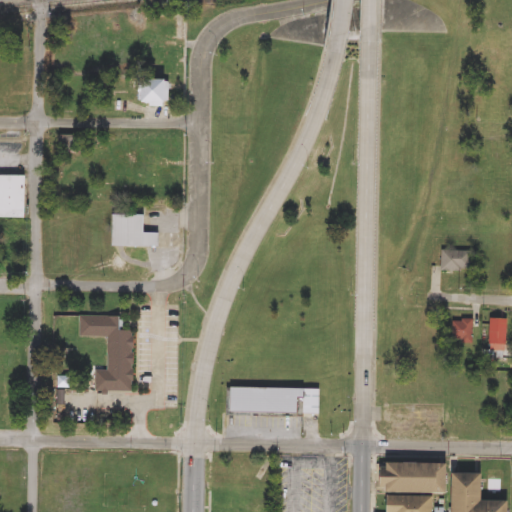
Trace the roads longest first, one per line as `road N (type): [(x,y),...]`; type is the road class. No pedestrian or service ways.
road 1 (residential): [(32,511),(41,0)]
road 2 (residential): [(511,450),(0,442)]
road 3 (primary): [(329,46),(310,130),(216,317),(193,511)]
road 4 (primary): [(363,511),(363,36)]
road 5 (residential): [(333,0),(226,20),(208,41),(199,74),(195,243),(185,275),(171,285)]
road 6 (residential): [(198,126),(0,126)]
road 7 (residential): [(171,285),(0,284)]
